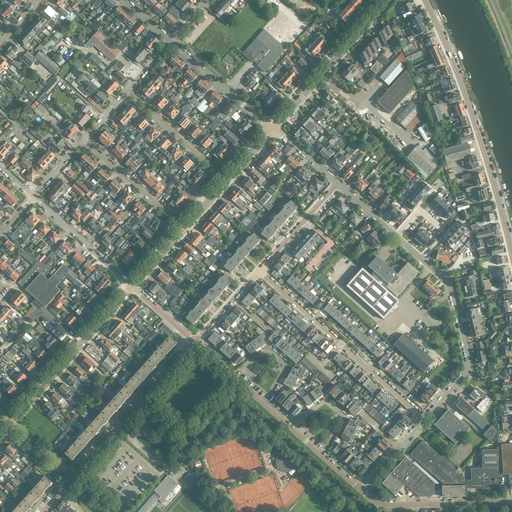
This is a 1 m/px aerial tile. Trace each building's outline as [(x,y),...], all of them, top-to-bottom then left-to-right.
[(70,0),(73,3),(74,2),(71,6),(74,9),(79,4),(82,0),(70,0)] [(101,0),(97,0),(93,5),(97,9),(95,10),(98,12),(102,7),(100,5),(100,4),(99,3),(101,0)] [(112,0),(107,0),(105,3),(102,6),(106,9),(113,1),(112,0)] [(151,0),(148,4),(149,5),(148,5),(152,8),(157,2),(155,0),(151,0)] [(191,6),(184,0),(178,0),(178,1),(187,9),(191,6)] [(235,0),(227,0),(226,1),(233,8),(234,8),(236,6),(233,3),(235,0)] [(361,4),(357,0),(353,0),(351,3),(357,8),(361,4)] [(117,4),(113,1),(106,9),(108,11),(110,8),(112,9),(117,4)] [(187,9),(178,1),(175,4),(184,13),(187,9)] [(224,2),(219,7),(225,12),(229,7),(232,10),(233,8),(226,1),(225,3),(224,2)] [(6,6),(4,9),(10,14),(11,14),(13,12),(13,11),(14,10),(6,3),(5,5),(6,6)] [(157,12),(158,13),(165,5),(163,3),(161,6),(158,3),(153,9),(156,12),(157,12)] [(357,8),(351,3),(347,7),(353,13),(357,8)] [(404,18),(414,13),(409,3),(399,8),(404,18)] [(165,5),(158,13),(159,13),(158,14),(161,17),(167,11),(165,9),(167,6),(165,5)] [(283,5),(280,9),(300,28),(304,23),(283,5)] [(55,25),(58,22),(53,17),(57,13),(49,6),(44,12),(52,18),(50,20),(55,25)] [(164,19),(169,24),(170,22),(169,22),(179,11),(175,7),(174,7),(173,6),(171,8),(170,8),(168,10),(171,12),(164,19)] [(62,7),(58,12),(62,15),(66,10),(62,7)] [(119,7),(114,13),(111,16),(113,18),(116,15),(118,17),(124,11),(119,7)] [(225,12),(219,7),(215,12),(216,13),(214,15),(221,21),(223,19),(221,17),(225,12)] [(353,13),(347,7),(343,11),(338,7),(338,8),(349,17),(353,13)] [(349,17),(338,8),(334,12),(339,16),(345,22),(349,17)] [(0,13),(6,19),(7,17),(8,18),(10,16),(9,15),(10,14),(4,9),(1,11),(0,10),(0,13)] [(128,15),(124,11),(118,17),(120,19),(118,22),(118,21),(114,26),(116,28),(114,30),(128,15)] [(170,22),(169,24),(172,27),(183,14),(179,11),(169,22),(170,22)] [(132,18),(128,15),(114,30),(115,32),(117,29),(122,25),(124,22),(127,25),(132,18)] [(40,16),(37,20),(44,27),(48,23),(48,22),(43,17),(42,18),(40,16)] [(414,28),(415,30),(411,32),(414,37),(418,35),(418,36),(427,31),(423,23),(421,24),(417,17),(411,20),(415,27),(413,28),(414,28)] [(136,22),(132,18),(127,25),(128,26),(126,29),(128,31),(136,22)] [(91,26),(96,31),(102,24),(97,19),(91,26)] [(44,27),(37,20),(33,24),(41,31),(44,27)] [(41,31),(33,24),(30,28),(37,34),(41,31)] [(139,34),(144,28),(140,24),(133,32),(135,34),(137,32),(139,34)] [(388,26),(384,28),(383,28),(384,31),(388,40),(389,40),(390,39),(391,37),(390,36),(392,35),(388,26)] [(37,34),(30,28),(27,31),(34,38),(37,34)] [(101,28),(99,31),(98,31),(88,43),(83,48),(90,54),(95,49),(97,51),(95,54),(100,58),(102,56),(110,63),(121,52),(103,34),(105,32),(101,28)] [(264,73),(281,54),(284,51),(284,50),(285,49),(264,29),(246,49),(253,55),(250,58),(258,65),(257,66),(264,73)] [(59,30),(43,49),(47,53),(64,34),(59,30)] [(34,38),(27,31),(23,35),(30,42),(34,38)] [(388,40),(384,31),(379,33),(383,42),(384,45),(387,42),(386,41),(388,40)] [(318,39),(317,40),(324,46),(324,45),(327,41),(325,39),(325,38),(318,33),(316,35),(318,37),(317,39),(318,39)] [(136,35),(133,38),(142,46),(144,44),(138,38),(140,36),(138,34),(137,36),(136,35)] [(30,42),(23,35),(20,39),(22,41),(21,42),(26,47),(30,42)] [(150,37),(148,39),(155,46),(159,41),(152,35),(150,37)] [(428,47),(436,43),(433,37),(427,40),(426,37),(421,40),(423,45),(427,43),(428,47)] [(372,40),(373,43),(377,50),(382,48),(377,38),(372,40)] [(117,47),(122,51),(129,44),(124,39),(117,47)] [(155,46),(148,39),(148,40),(146,41),(147,42),(145,44),(146,45),(151,50),(155,46)] [(324,46),(317,40),(314,44),(321,50),(324,46)] [(369,47),(372,55),(378,53),(377,50),(373,43),(368,45),(369,47)] [(14,44),(9,49),(14,54),(19,49),(14,44)] [(321,50),(314,44),(312,46),(310,44),(308,46),(317,54),(321,50)] [(317,54),(308,46),(308,47),(305,51),(310,55),(313,57),(316,54),(317,54)] [(428,50),(428,52),(429,54),(431,54),(439,51),(437,46),(428,50)] [(141,47),(137,52),(143,58),(148,54),(141,47)] [(365,52),(368,60),(374,57),(372,55),(369,47),(364,50),(365,52)] [(14,54),(9,49),(5,54),(10,59),(14,54)] [(37,55),(35,57),(34,57),(37,60),(38,59),(55,75),(61,68),(54,62),(54,63),(41,51),(40,52),(37,55)] [(439,51),(431,54),(432,57),(431,57),(431,59),(441,55),(439,51)] [(29,52),(27,53),(23,58),(22,58),(23,56),(21,54),(18,58),(21,60),(30,68),(36,61),(37,60),(34,57),(29,52)] [(139,63),(143,58),(137,52),(132,57),(139,63)] [(368,60),(365,52),(360,54),(364,64),(369,62),(368,60)] [(402,52),(379,78),(388,86),(407,65),(402,52)] [(287,55),(283,59),(279,62),(281,64),(284,60),(290,65),(294,61),(287,55)] [(441,55),(431,59),(433,63),(442,59),(441,55)] [(172,65),(171,66),(171,65),(169,68),(166,70),(169,73),(180,61),(174,56),(169,62),(172,65)] [(61,57),(57,62),(61,66),(65,61),(61,57)] [(304,69),(308,63),(302,58),(297,63),(304,69)] [(0,64),(5,69),(7,67),(8,68),(10,66),(2,59),(0,60),(0,64)] [(444,64),(442,59),(433,63),(433,64),(427,66),(428,69),(433,67),(435,66),(435,68),(444,64)] [(80,69),(84,64),(79,60),(75,64),(80,69)] [(19,65),(14,61),(11,64),(18,70),(21,67),(19,65)] [(119,61),(114,66),(118,69),(120,72),(125,66),(119,61)] [(185,65),(180,61),(169,73),(171,75),(173,72),(175,69),(176,69),(179,71),(185,65)] [(370,69),(376,74),(383,66),(377,61),(370,69)] [(18,70),(11,64),(11,65),(12,65),(9,69),(16,75),(19,71),(18,71),(18,70)] [(351,65),(346,70),(353,76),(357,71),(351,65)] [(291,66),(289,67),(288,66),(286,68),(287,70),(295,77),(296,77),(295,77),(299,73),(296,70),(291,66)] [(442,70),(440,71),(441,75),(440,75),(442,80),(447,78),(447,76),(451,75),(448,67),(442,70)] [(254,70),(247,77),(250,80),(246,84),(251,88),(256,82),(254,80),(255,79),(253,78),(255,77),(254,76),(257,72),(256,72),(258,70),(256,68),(254,70)] [(389,85),(390,86),(407,69),(406,68),(389,85)] [(116,69),(110,76),(112,77),(113,76),(121,83),(126,78),(116,69)] [(186,77),(182,83),(181,82),(178,85),(180,87),(178,90),(194,73),(190,69),(184,75),(186,77)] [(109,76),(103,70),(100,74),(106,79),(109,76)] [(295,77),(287,70),(286,71),(288,73),(285,76),(292,82),(295,77)] [(353,76),(346,70),(341,75),(348,81),(353,76)] [(407,70),(390,88),(388,86),(384,90),(386,92),(377,102),(390,114),(414,87),(408,71),(407,70)] [(419,70),(411,73),(414,79),(421,76),(419,70)] [(272,72),(268,76),(266,78),(271,82),(273,80),(271,78),(274,74),(272,72)] [(198,77),(194,73),(178,90),(179,92),(188,83),(191,86),(194,83),(192,82),(198,77)] [(157,75),(153,79),(160,85),(164,81),(157,75)] [(78,82),(82,86),(80,89),(89,97),(91,95),(92,96),(98,90),(97,90),(99,88),(91,81),(85,76),(83,77),(78,82)] [(292,82),(285,76),(282,80),(288,86),(292,82)] [(91,81),(99,88),(101,86),(91,77),(89,80),(91,81)] [(47,93),(59,81),(56,78),(44,90),(47,93)] [(112,80),(110,83),(107,80),(105,79),(104,81),(103,81),(114,90),(118,86),(112,80)] [(160,85),(153,79),(152,80),(151,80),(149,82),(156,89),(158,87),(160,85)] [(453,79),(443,82),(444,85),(441,86),(442,88),(455,84),(453,79)] [(9,85),(3,80),(0,82),(6,88),(9,85)] [(196,87),(198,89),(196,91),(195,93),(197,95),(206,84),(202,80),(196,87)] [(288,86),(282,80),(279,82),(278,80),(276,82),(281,87),(284,89),(288,86)] [(114,90),(103,81),(101,83),(106,87),(104,89),(110,95),(114,90)] [(156,89),(149,82),(147,84),(146,85),(147,86),(146,88),(152,93),(154,92),(154,91),(156,89)] [(211,89),(206,84),(197,95),(194,98),(196,100),(199,97),(199,96),(200,95),(202,92),(205,95),(211,89)] [(455,84),(442,88),(442,89),(443,88),(445,93),(457,89),(455,84)] [(146,88),(145,88),(144,87),(144,88),(142,89),(142,90),(143,91),(142,92),(148,97),(152,93),(146,88)] [(187,98),(194,92),(191,89),(188,92),(185,96),(187,98)] [(274,91),(271,94),(266,90),(264,92),(274,101),(279,96),(274,91)] [(210,97),(210,98),(208,100),(210,102),(208,103),(204,100),(197,108),(203,113),(209,106),(219,95),(215,91),(210,97)] [(324,97),(330,102),(333,105),(336,102),(332,100),(335,97),(328,91),(325,94),(325,95),(324,97)] [(99,92),(94,98),(102,105),(107,99),(99,92)] [(167,113),(169,116),(175,109),(174,108),(178,103),(176,102),(178,99),(182,94),(180,92),(176,97),(174,95),(170,99),(174,103),(169,109),(169,110),(166,112),(167,113)] [(274,101),(264,92),(262,94),(265,96),(265,97),(267,99),(265,101),(270,106),(274,101)] [(38,99),(42,103),(47,96),(43,93),(38,99)] [(158,106),(164,99),(166,97),(164,96),(165,96),(163,93),(157,99),(158,99),(155,102),(156,103),(158,106)] [(427,103),(432,101),(429,93),(424,95),(427,103)] [(446,96),(447,98),(449,104),(459,101),(457,94),(453,95),(452,93),(446,96)] [(223,99),(219,95),(209,106),(211,108),(214,104),(213,104),(215,102),(218,104),(223,99)] [(164,99),(158,106),(160,108),(161,107),(162,108),(164,105),(165,106),(170,100),(167,98),(166,100),(164,99)] [(426,114),(421,110),(416,106),(412,102),(396,119),(405,128),(409,132),(426,114)] [(40,103),(34,110),(41,116),(47,110),(40,103)] [(82,111),(74,120),(82,127),(90,118),(86,114),(89,110),(83,104),(79,109),(82,111)] [(228,104),(223,110),(221,112),(218,109),(209,119),(213,122),(217,118),(216,117),(217,116),(219,117),(224,121),(225,120),(227,122),(228,122),(232,117),(236,112),(233,110),(234,109),(228,104)] [(183,111),(183,112),(187,116),(191,111),(191,110),(187,107),(185,105),(181,109),(183,111)] [(434,124),(443,120),(438,105),(428,108),(434,124)] [(129,106),(125,110),(132,116),(134,114),(136,112),(129,106)] [(323,108),(320,110),(315,106),(314,106),(313,107),(313,108),(312,110),(324,120),(325,121),(326,121),(329,117),(324,114),(327,111),(323,108)] [(175,109),(169,116),(172,118),(172,117),(173,118),(175,115),(176,116),(181,110),(179,108),(177,110),(175,109)] [(337,111),(339,113),(343,117),(346,113),(340,108),(337,111)] [(55,110),(52,114),(59,120),(62,117),(60,116),(61,115),(55,110)] [(132,116),(125,110),(121,115),(128,120),(130,118),(132,116)] [(324,120),(312,110),(311,111),(310,111),(309,112),(309,113),(315,118),(316,117),(320,121),(322,123),(324,120)] [(181,126),(187,119),(185,118),(187,116),(183,112),(181,114),(183,116),(180,119),(178,122),(178,123),(181,126)] [(236,112),(232,117),(236,122),(241,117),(236,112)] [(128,121),(128,120),(121,115),(117,119),(120,121),(117,125),(114,123),(112,126),(116,129),(118,127),(122,130),(119,134),(121,137),(125,133),(124,132),(127,129),(128,128),(124,125),(126,122),(127,123),(128,121)] [(189,134),(192,136),(198,129),(197,128),(199,126),(196,124),(198,122),(196,120),(198,117),(196,115),(192,119),(195,121),(192,124),(194,127),(189,133),(190,133),(189,134)] [(307,115),(304,119),(314,128),(317,131),(319,129),(311,122),(313,120),(307,115)] [(139,121),(136,124),(135,124),(133,126),(133,127),(131,125),(128,128),(127,129),(129,131),(132,129),(134,131),(138,126),(139,127),(145,121),(142,118),(139,121)] [(187,119),(181,126),(183,127),(184,128),(187,125),(187,126),(192,120),(190,118),(188,120),(187,119)] [(222,123),(217,119),(210,126),(215,130),(222,123)] [(314,128),(304,119),(300,123),(306,128),(307,127),(312,131),(314,128)] [(468,120),(460,123),(461,124),(459,125),(459,126),(457,128),(451,130),(453,133),(458,131),(461,130),(460,128),(469,125),(468,120)] [(145,121),(139,127),(140,128),(138,131),(141,133),(143,130),(146,127),(148,124),(145,121)] [(246,121),(242,126),(248,131),(252,127),(246,121)] [(60,129),(52,122),(49,125),(57,132),(60,129)] [(79,131),(70,123),(67,127),(66,126),(65,126),(69,130),(75,135),(76,135),(77,135),(79,133),(79,132),(78,132),(79,131)] [(427,123),(417,129),(424,142),(434,137),(427,123)] [(237,131),(243,136),(248,131),(242,126),(239,124),(235,129),(237,131)] [(307,132),(304,130),(298,125),(298,126),(297,125),(296,126),(296,127),(295,129),(306,138),(308,136),(305,134),(307,132)] [(195,138),(201,132),(203,134),(207,130),(204,128),(204,129),(201,126),(198,129),(192,136),(194,138),(194,137),(195,138)] [(325,137),(328,140),(336,131),(332,127),(331,128),(332,129),(330,132),(329,131),(327,129),(326,131),(329,133),(325,137)] [(150,131),(147,134),(144,136),(145,136),(144,137),(140,133),(133,141),(138,145),(141,141),(143,138),(145,140),(146,139),(147,140),(148,138),(149,136),(151,137),(156,131),(153,128),(150,131)] [(470,128),(463,131),(465,136),(470,135),(470,133),(472,133),(470,128)] [(69,130),(67,132),(64,129),(62,131),(71,139),(75,135),(69,130)] [(306,138),(295,129),(292,132),(297,137),(299,136),(301,138),(300,140),(308,147),(311,143),(306,138)] [(200,143),(203,146),(209,139),(208,138),(210,135),(208,134),(209,132),(207,130),(203,134),(206,136),(200,142),(201,143),(200,143)] [(156,131),(151,137),(152,138),(148,142),(150,144),(147,147),(145,150),(147,152),(150,149),(152,151),(155,147),(151,143),(152,143),(154,140),(157,137),(160,134),(156,131)] [(27,132),(25,134),(34,142),(36,140),(27,132)] [(99,139),(103,143),(109,136),(107,134),(108,134),(106,132),(99,139)] [(228,133),(226,135),(222,132),(220,134),(227,141),(228,140),(234,145),(239,140),(232,134),(231,135),(228,133)] [(37,133),(35,136),(41,141),(43,138),(37,133)] [(227,141),(220,134),(221,136),(219,138),(223,142),(222,143),(223,145),(221,147),(228,153),(228,152),(231,149),(228,146),(229,146),(225,143),(227,141)] [(319,153),(323,157),(336,143),(336,142),(339,138),(335,135),(328,142),(330,144),(326,149),(324,148),(319,153)] [(109,136),(103,143),(108,147),(115,140),(112,138),(109,136)] [(447,164),(447,163),(451,162),(471,156),(467,143),(472,141),(470,136),(460,139),(462,144),(442,150),(447,164)] [(50,146),(58,154),(63,148),(60,145),(61,144),(62,145),(65,141),(60,137),(56,142),(55,140),(50,146)] [(161,141),(158,144),(156,146),(158,148),(160,146),(162,147),(167,141),(164,138),(161,141)] [(209,139),(203,146),(205,148),(205,147),(206,148),(212,142),(214,144),(218,140),(216,138),(214,140),(212,138),(210,140),(209,139)] [(334,153),(332,151),(335,148),(339,145),(342,141),(339,138),(336,143),(323,157),(327,161),(332,155),(333,155),(334,153)] [(0,146),(0,153),(8,144),(5,141),(1,145),(0,146)] [(167,141),(162,147),(163,148),(161,151),(163,153),(165,150),(168,147),(171,144),(167,141)] [(117,155),(126,145),(127,144),(125,142),(122,145),(120,148),(118,145),(112,151),(117,155)] [(358,148),(352,142),(345,150),(352,156),(358,148)] [(136,147),(138,145),(136,143),(135,143),(130,148),(133,151),(136,147)] [(8,144),(0,153),(3,157),(10,149),(14,152),(18,148),(13,144),(11,146),(8,144)] [(433,144),(429,148),(435,154),(439,150),(433,144)] [(126,145),(117,155),(121,160),(127,153),(124,151),(126,149),(128,147),(126,145)] [(274,146),(266,155),(271,160),(275,156),(277,158),(278,158),(278,159),(277,161),(279,163),(281,161),(285,156),(282,153),(274,146)] [(429,175),(438,164),(435,162),(438,159),(426,148),(423,151),(417,146),(408,156),(429,175)] [(225,157),(218,151),(216,153),(213,151),(214,149),(212,147),(209,151),(212,154),(217,158),(218,158),(221,161),(224,157),(225,157)] [(228,153),(221,147),(218,151),(225,157),(228,153)] [(20,157),(17,155),(21,151),(18,148),(14,152),(16,154),(9,161),(13,164),(20,157)] [(172,151),(169,154),(167,156),(169,158),(171,156),(173,157),(179,151),(175,148),(172,151)] [(130,155),(132,157),(135,154),(137,151),(135,149),(133,151),(131,149),(127,153),(130,155)] [(48,150),(45,155),(51,161),(55,157),(48,150)] [(353,167),(363,155),(365,153),(361,150),(346,167),(348,169),(342,175),(347,179),(353,173),(351,171),(353,170),(354,170),(355,169),(353,167)] [(145,151),(142,154),(148,160),(151,157),(145,151)] [(179,151),(173,157),(174,158),(172,161),(171,162),(173,164),(170,167),(168,169),(166,167),(165,169),(164,168),(163,170),(164,171),(166,169),(169,172),(172,169),(174,171),(178,167),(173,163),(174,163),(177,160),(180,157),(179,157),(182,154),(179,151)] [(31,166),(34,162),(29,158),(25,154),(22,158),(23,159),(19,164),(27,171),(36,179),(39,175),(30,167),(31,166)] [(51,161),(45,155),(41,159),(48,165),(51,161)] [(79,162),(81,164),(80,164),(82,166),(83,165),(84,165),(89,158),(85,155),(79,162)] [(258,165),(257,167),(265,175),(264,176),(268,178),(270,175),(267,172),(266,171),(270,167),(269,166),(271,164),(269,162),(271,160),(266,155),(258,165)] [(331,164),(335,168),(345,157),(342,155),(338,160),(336,158),(331,164)] [(290,156),(286,161),(283,164),(286,166),(283,170),(285,171),(295,160),(290,156)] [(466,159),(468,165),(477,162),(476,156),(466,159)] [(48,165),(41,159),(39,161),(36,159),(35,160),(32,157),(31,158),(30,157),(29,158),(34,162),(40,168),(41,166),(44,169),(48,165)] [(125,164),(130,168),(135,163),(136,161),(132,157),(125,164)] [(345,157),(335,168),(339,172),(344,166),(342,164),(347,159),(345,157)] [(85,171),(94,162),(89,158),(84,165),(81,168),(85,171)] [(183,160),(180,164),(178,166),(180,168),(183,166),(184,167),(190,161),(186,158),(184,161),(183,160)] [(295,160),(285,171),(283,173),(285,175),(290,170),(293,172),(299,165),(295,160)] [(190,161),(184,167),(185,168),(183,171),(185,173),(191,167),(190,167),(193,164),(190,161)] [(94,162),(88,169),(85,171),(90,175),(98,166),(94,162)] [(396,170),(402,175),(409,167),(403,162),(396,170)] [(477,162),(468,165),(470,171),(479,168),(477,162)] [(135,163),(130,168),(134,172),(140,166),(138,164),(137,165),(135,163)] [(203,172),(199,169),(196,166),(192,170),(194,172),(196,171),(197,172),(196,174),(204,181),(204,180),(203,180),(207,176),(204,173),(203,171),(203,172)] [(298,181),(307,171),(302,167),(294,177),(298,181)] [(409,168),(404,174),(411,180),(416,174),(409,168)] [(140,176),(144,181),(150,174),(147,172),(148,171),(146,169),(140,176)] [(66,175),(70,179),(75,174),(70,170),(66,175)] [(100,180),(106,173),(102,170),(93,179),(93,180),(98,183),(100,180)] [(250,174),(258,181),(257,183),(259,185),(264,179),(254,170),(250,174)] [(353,177),(356,179),(352,183),(357,188),(363,180),(361,178),(362,177),(360,175),(362,172),(360,170),(353,177)] [(36,179),(27,171),(23,174),(32,182),(36,179)] [(311,175),(307,171),(298,181),(303,185),(311,175)] [(200,184),(192,177),(192,178),(191,176),(192,174),(189,172),(187,175),(185,173),(181,177),(183,179),(186,176),(187,177),(189,180),(188,181),(193,186),(193,185),(196,188),(199,184),(200,185),(200,184)] [(106,173),(100,180),(103,182),(102,183),(104,185),(111,177),(106,173)] [(150,174),(144,181),(149,185),(156,177),(154,175),(153,177),(150,174)] [(204,181),(196,174),(192,177),(200,184),(204,181)] [(156,177),(149,185),(154,189),(159,183),(157,180),(158,179),(156,177)] [(247,177),(244,180),(254,189),(256,186),(254,185),(252,184),(253,182),(247,177)] [(176,179),(173,183),(178,187),(181,184),(176,179)] [(309,190),(311,191),(319,183),(315,179),(309,186),(311,188),(309,190)] [(80,196),(83,192),(86,195),(90,191),(77,180),(74,184),(71,188),(80,196)] [(254,189),(244,180),(241,184),(247,189),(249,187),(250,189),(250,190),(252,192),(254,189)] [(363,180),(357,188),(362,192),(367,186),(365,184),(366,183),(363,180)] [(59,183),(58,184),(65,190),(66,190),(67,191),(71,187),(65,183),(62,181),(60,183),(59,183)] [(88,181),(85,184),(91,190),(94,186),(88,181)] [(111,189),(112,191),(118,184),(115,181),(107,190),(109,192),(111,189)] [(422,182),(418,186),(427,193),(430,189),(422,182)] [(159,183),(154,189),(159,193),(165,186),(163,184),(162,185),(159,183)] [(323,186),(319,183),(311,191),(313,193),(316,190),(318,192),(323,186)] [(373,184),(366,192),(368,194),(366,196),(370,199),(379,189),(373,183),(373,184)] [(65,190),(58,184),(55,188),(62,194),(65,190)] [(118,184),(112,191),(114,192),(112,195),(114,196),(122,188),(118,184)] [(274,184),(267,191),(267,192),(272,196),(279,189),(274,184)] [(383,184),(370,199),(373,202),(379,196),(377,195),(383,187),(382,186),(383,184)] [(427,193),(418,186),(415,190),(423,197),(427,193)] [(103,189),(101,187),(95,193),(90,199),(93,201),(103,189)] [(9,192),(4,188),(0,192),(0,197),(2,199),(3,198),(9,192)] [(62,194),(55,188),(51,192),(58,198),(62,194)] [(238,188),(235,191),(240,196),(242,195),(244,197),(246,195),(238,188)] [(103,189),(93,201),(95,203),(105,191),(103,189)] [(178,192),(179,193),(177,195),(185,202),(185,201),(184,201),(188,197),(185,195),(185,194),(180,190),(178,192)] [(423,197),(415,190),(411,194),(420,202),(423,197)] [(240,196),(235,191),(232,194),(232,195),(244,205),(245,206),(246,204),(243,201),(239,198),(240,196)] [(14,196),(9,192),(3,198),(6,201),(5,202),(7,203),(14,196)] [(58,198),(51,192),(50,194),(51,194),(48,197),(51,199),(50,199),(56,204),(58,202),(56,201),(58,198)] [(123,204),(124,202),(130,195),(127,192),(124,194),(123,193),(117,199),(123,204)] [(268,201),(272,196),(267,192),(262,197),(268,201)] [(382,210),(384,208),(387,204),(385,201),(390,195),(388,193),(377,206),(382,210)] [(420,202),(411,194),(408,198),(416,206),(420,202)] [(130,195),(124,202),(123,204),(126,207),(134,198),(130,195)] [(185,202),(177,195),(174,199),(181,206),(185,202)] [(244,205),(232,195),(229,198),(234,203),(241,209),(244,205)] [(439,195),(431,204),(435,208),(442,201),(443,199),(439,195)] [(14,196),(7,203),(12,207),(18,200),(14,196)] [(263,206),(268,201),(262,197),(258,201),(263,206)] [(416,206),(408,198),(407,197),(403,202),(405,203),(403,205),(407,209),(409,207),(412,210),(416,206)] [(181,206),(174,199),(173,199),(172,198),(171,200),(169,202),(174,207),(177,209),(181,205),(181,206)] [(336,213),(339,210),(344,204),(340,200),(336,205),(334,203),(329,208),(332,210),(336,213)] [(71,207),(75,210),(74,212),(71,215),(75,218),(80,211),(82,209),(82,207),(80,205),(76,201),(71,207)] [(260,211),(263,206),(258,202),(257,201),(253,205),(256,208),(254,210),(253,209),(252,211),(256,216),(260,211)] [(269,201),(264,206),(269,210),(274,206),(269,201)] [(288,219),(298,208),(291,201),(287,205),(286,204),(283,208),(284,209),(281,212),(288,219)] [(442,201),(435,208),(439,212),(446,204),(445,204),(442,201)] [(134,214),(142,206),(139,202),(131,211),(133,213),(134,214)] [(225,202),(221,206),(227,211),(228,209),(235,215),(239,211),(235,207),(231,204),(229,206),(225,202)] [(446,204),(439,212),(443,215),(450,208),(451,207),(446,203),(445,204),(446,204)] [(468,203),(456,206),(458,212),(470,208),(468,203)] [(349,208),(344,204),(339,210),(344,214),(349,208)] [(392,219),(400,210),(394,204),(390,209),(392,210),(388,215),(392,219)] [(146,209),(142,206),(134,214),(136,216),(138,218),(146,209)] [(227,211),(221,206),(218,210),(231,221),(232,219),(225,212),(227,211)] [(108,207),(105,211),(111,217),(114,213),(108,207)] [(450,208),(443,215),(447,219),(450,216),(452,218),(456,214),(450,208)] [(407,216),(400,210),(392,219),(396,223),(401,218),(403,220),(407,216)] [(467,210),(460,212),(463,220),(470,219),(467,210)] [(80,211),(75,218),(78,221),(81,218),(86,213),(84,211),(82,213),(80,211)] [(127,211),(121,217),(120,218),(123,221),(130,214),(127,211)] [(156,217),(154,219),(152,217),(153,217),(150,214),(151,213),(148,211),(145,215),(160,229),(164,225),(161,222),(156,217)] [(216,212),(213,215),(219,220),(224,225),(225,224),(227,225),(229,223),(226,220),(224,221),(222,220),(223,218),(216,212)] [(252,212),(247,218),(251,221),(256,216),(252,212)] [(278,230),(288,219),(281,212),(277,216),(274,219),(271,223),(278,230)] [(347,218),(352,222),(357,216),(353,212),(347,218)] [(32,213),(17,230),(21,234),(36,216),(32,213)] [(114,213),(111,217),(116,222),(120,218),(114,213)] [(483,216),(484,219),(485,223),(494,221),(493,214),(483,216)] [(160,229),(145,215),(148,218),(146,220),(149,223),(151,221),(154,223),(152,225),(151,224),(149,226),(154,230),(157,232),(160,229)] [(219,220),(213,215),(209,219),(221,229),(224,225),(219,220)] [(18,237),(14,241),(15,241),(20,234),(23,237),(21,239),(25,242),(33,233),(31,231),(40,220),(36,216),(21,234),(18,237)] [(357,216),(352,222),(350,224),(355,227),(352,231),(351,231),(352,232),(350,234),(351,235),(358,228),(356,226),(362,220),(357,216)] [(110,217),(104,223),(108,226),(113,220),(110,217)] [(129,226),(132,229),(139,221),(136,218),(129,226)] [(86,228),(90,231),(95,225),(94,223),(95,222),(93,220),(88,225),(89,225),(86,228)] [(113,220),(108,226),(111,229),(116,222),(113,220)] [(208,221),(204,225),(210,230),(211,228),(213,230),(215,228),(208,221)] [(245,228),(250,232),(256,225),(251,221),(245,228)] [(458,221),(441,239),(453,250),(470,232),(458,221)] [(33,238),(35,240),(33,242),(47,227),(44,223),(38,229),(40,231),(33,238)] [(97,223),(95,225),(90,231),(93,234),(95,233),(98,236),(104,230),(97,223)] [(268,241),(278,230),(271,223),(267,227),(264,230),(265,231),(261,234),(268,241)] [(365,223),(359,230),(357,229),(358,228),(351,235),(354,238),(357,235),(356,234),(357,233),(363,239),(369,232),(372,229),(370,227),(365,223)] [(494,224),(486,226),(486,228),(488,228),(489,232),(476,235),(477,239),(500,233),(499,229),(500,229),(498,225),(495,226),(494,224)] [(210,230),(204,225),(201,229),(210,237),(208,239),(214,244),(216,242),(214,240),(215,238),(208,232),(210,230)] [(126,229),(129,232),(136,237),(138,234),(132,229),(129,226),(126,229)] [(325,234),(316,226),(312,231),(321,239),(325,234)] [(50,230),(47,227),(33,242),(38,247),(43,241),(42,240),(43,238),(50,230)] [(228,229),(225,233),(233,240),(237,236),(228,229)] [(420,231),(413,238),(418,243),(425,235),(424,234),(427,232),(425,229),(422,232),(420,231)] [(150,241),(153,237),(148,232),(148,233),(146,231),(144,233),(146,235),(144,236),(150,241)] [(317,244),(321,239),(312,231),(308,236),(317,244)] [(374,231),(372,234),(369,232),(363,239),(359,243),(362,245),(366,241),(368,243),(369,242),(371,243),(379,235),(374,231)] [(50,239),(46,243),(43,241),(38,247),(43,251),(47,246),(57,235),(54,232),(48,238),(50,239)] [(101,241),(105,244),(110,238),(108,236),(110,235),(108,233),(103,238),(104,238),(101,241)] [(197,233),(193,237),(206,249),(203,246),(206,242),(212,247),(214,244),(208,239),(206,241),(202,238),(197,233)] [(425,235),(418,243),(423,247),(430,239),(428,238),(431,235),(428,233),(426,236),(425,235)] [(251,251),(261,240),(254,234),(250,238),(249,237),(246,240),(247,241),(244,245),(251,251)] [(57,235),(47,246),(49,248),(54,243),(55,244),(61,238),(57,235)] [(110,238),(105,244),(108,248),(111,245),(112,244),(119,249),(126,241),(119,235),(115,240),(114,238),(112,240),(110,238)] [(379,235),(371,243),(375,248),(376,247),(378,250),(382,245),(380,243),(383,240),(379,235)] [(317,244),(308,236),(303,241),(313,249),(317,244)] [(140,239),(139,240),(136,237),(134,239),(137,242),(135,245),(141,250),(144,247),(143,246),(144,244),(143,242),(140,239)] [(206,249),(193,237),(189,241),(195,246),(197,245),(201,248),(204,251),(206,249)] [(499,237),(486,241),(487,245),(490,244),(491,246),(501,243),(499,237)] [(482,239),(475,242),(474,242),(477,249),(477,250),(478,251),(479,256),(487,253),(485,248),(484,249),(484,247),(482,239)] [(10,251),(15,246),(9,240),(4,246),(10,251)] [(434,240),(428,246),(431,249),(436,242),(434,240)] [(60,248),(55,253),(53,251),(43,263),(47,266),(55,257),(67,244),(63,241),(58,247),(60,248)] [(309,253),(313,249),(303,241),(299,245),(309,253)] [(67,244),(55,257),(57,258),(63,252),(65,253),(70,247),(67,244)] [(188,244),(184,248),(194,257),(195,255),(192,252),(194,249),(188,244)] [(241,262),(251,251),(244,245),(240,249),(239,248),(237,251),(237,252),(234,256),(241,262)] [(309,253),(299,245),(295,250),(304,258),(309,253)] [(70,247),(65,253),(61,258),(63,260),(67,255),(68,256),(74,250),(70,247)] [(502,247),(491,249),(492,256),(503,253),(502,247)] [(7,256),(8,255),(9,254),(2,248),(0,249),(0,250),(5,254),(7,256)] [(122,248),(120,251),(131,261),(136,256),(130,251),(128,254),(122,248)] [(20,254),(25,259),(29,254),(28,253),(24,250),(20,254)] [(182,250),(178,254),(193,268),(193,267),(194,266),(185,258),(188,256),(182,250)] [(207,253),(206,254),(202,250),(199,252),(204,256),(205,258),(209,254),(207,253)] [(295,250),(291,255),(300,263),(304,258),(295,250)] [(437,259),(443,261),(445,252),(439,250),(437,259)] [(131,261),(120,251),(118,253),(124,258),(122,261),(127,266),(131,261)] [(451,253),(445,252),(443,261),(449,262),(451,253)] [(73,259),(74,260),(71,263),(74,265),(81,256),(78,253),(73,259)] [(38,257),(35,259),(38,261),(40,264),(40,263),(46,257),(43,254),(39,258),(38,257)] [(193,268),(178,254),(174,258),(180,264),(183,261),(187,265),(186,268),(185,267),(183,270),(180,268),(178,271),(185,277),(188,274),(193,268)] [(285,254),(281,258),(287,264),(291,259),(285,254)] [(81,256),(74,265),(77,268),(85,260),(81,256)] [(231,273),(241,262),(234,256),(230,260),(230,259),(227,262),(227,263),(224,267),(231,273)] [(391,269),(377,256),(368,266),(374,272),(388,284),(386,287),(388,289),(410,264),(408,262),(403,268),(402,267),(400,266),(399,266),(396,266),(395,266),(394,266),(393,267),(391,268),(391,269)] [(498,265),(505,263),(504,257),(496,259),(498,265)] [(287,264),(281,258),(277,263),(283,268),(287,264)] [(217,259),(211,266),(216,270),(222,263),(217,259)] [(38,261),(33,266),(34,266),(19,283),(46,307),(49,303),(60,291),(56,287),(61,282),(53,276),(54,275),(53,274),(56,271),(52,267),(49,271),(40,263),(40,264),(38,261)] [(88,262),(83,267),(80,270),(82,272),(79,276),(81,277),(81,276),(85,273),(91,265),(88,262)] [(5,263),(1,269),(5,273),(10,267),(5,263)] [(170,263),(166,268),(173,274),(177,269),(170,263)] [(283,268),(277,263),(273,267),(279,273),(281,270),(287,276),(289,274),(288,272),(285,270),(283,268)] [(59,279),(69,269),(63,264),(54,275),(59,279)] [(410,264),(388,289),(397,297),(419,272),(410,264)] [(91,265),(85,273),(88,276),(90,274),(95,268),(91,265)] [(10,267),(5,273),(10,277),(15,272),(15,271),(10,267)] [(388,289),(386,287),(388,284),(374,272),(371,275),(362,268),(346,286),(365,303),(384,320),(400,302),(398,300),(387,290),(388,289)] [(69,269),(65,275),(67,277),(72,281),(77,276),(69,269)] [(499,271),(500,277),(508,275),(507,269),(499,271)] [(15,272),(10,277),(15,281),(20,276),(17,274),(18,272),(16,270),(15,271),(15,272)] [(97,270),(93,274),(107,287),(111,283),(97,270)] [(477,275),(476,270),(470,271),(471,276),(463,278),(465,286),(467,286),(468,292),(465,293),(467,297),(477,295),(475,285),(476,285),(473,276),(477,275)] [(165,288),(173,295),(176,298),(182,291),(179,288),(172,282),(173,280),(163,271),(157,278),(167,286),(165,288)] [(301,275),(291,286),(296,290),(301,284),(297,280),(299,278),(300,279),(303,277),(305,274),(304,273),(301,275)] [(107,287),(93,274),(85,283),(92,289),(93,287),(89,283),(92,279),(95,282),(96,281),(97,282),(99,281),(100,282),(98,285),(104,290),(107,287)] [(223,292),(232,281),(225,274),(222,278),(221,278),(218,281),(219,282),(215,285),(223,292)] [(287,282),(291,286),(301,275),(299,274),(295,278),(292,275),(287,282)] [(423,287),(427,290),(432,284),(429,280),(423,287)] [(155,282),(152,285),(164,297),(166,295),(159,289),(161,287),(155,282)] [(510,282),(501,283),(503,290),(511,288),(510,282)] [(73,293),(67,287),(66,287),(62,283),(59,286),(63,290),(64,290),(62,292),(68,298),(73,293)] [(100,294),(104,290),(98,285),(98,286),(96,284),(94,286),(96,287),(94,289),(100,294)] [(258,284),(254,289),(260,294),(264,289),(258,284)] [(301,284),(296,290),(300,294),(306,288),(301,284)] [(432,284),(427,290),(430,293),(436,287),(432,284)] [(164,297),(152,285),(149,289),(155,294),(159,298),(158,299),(163,303),(167,299),(164,297)] [(213,303),(223,292),(215,285),(212,289),(211,289),(208,292),(209,293),(205,296),(213,303)] [(73,289),(76,292),(74,294),(76,296),(80,300),(83,296),(77,291),(79,289),(77,287),(76,288),(75,287),(73,289)] [(436,287),(430,293),(434,297),(440,291),(436,287)] [(306,288),(300,294),(305,298),(310,291),(306,288)] [(88,289),(85,293),(94,301),(98,297),(88,289)] [(254,289),(250,293),(256,298),(258,300),(262,296),(260,294),(254,289)] [(310,291),(305,298),(309,302),(315,295),(310,291)] [(26,298),(19,292),(15,296),(22,302),(24,299),(25,300),(26,298)] [(94,301),(85,293),(83,295),(85,297),(86,296),(87,297),(84,300),(91,305),(94,301)] [(256,298),(250,293),(246,298),(252,303),(256,298)] [(273,306),(279,299),(274,295),(269,301),(272,304),(268,308),(264,305),(263,307),(263,308),(266,311),(267,312),(271,308),(273,306)] [(315,295),(309,302),(314,305),(319,299),(317,297),(315,295),(315,296),(315,295)] [(22,302),(15,296),(11,300),(13,302),(12,305),(18,311),(22,307),(19,305),(22,302)] [(203,314),(213,303),(205,296),(202,300),(201,300),(198,303),(199,304),(196,308),(203,314)] [(175,297),(171,302),(175,306),(179,301),(175,297)] [(511,302),(511,297),(505,299),(505,301),(503,302),(505,310),(501,311),(501,313),(511,311),(510,303),(511,302)] [(252,303),(246,298),(242,302),(248,308),(252,303)] [(283,303),(279,299),(273,306),(278,310),(283,303)] [(319,299),(314,305),(318,310),(324,304),(319,299)] [(81,305),(79,303),(76,300),(76,301),(73,304),(83,313),(86,310),(81,305)] [(83,313),(73,304),(70,301),(68,303),(76,310),(74,312),(80,317),(83,313)] [(47,310),(46,311),(43,309),(42,310),(33,302),(30,304),(36,309),(27,319),(32,323),(35,319),(36,319),(40,315),(48,321),(49,320),(56,326),(56,325),(58,326),(55,329),(56,330),(58,332),(55,335),(59,339),(62,336),(66,332),(59,325),(61,323),(57,320),(58,319),(47,310)] [(134,303),(130,308),(144,320),(146,318),(144,317),(146,315),(144,312),(143,314),(140,312),(142,310),(134,303)] [(288,307),(283,303),(278,310),(282,314),(288,307)] [(324,309),(328,313),(334,307),(329,303),(324,309)] [(468,316),(478,314),(481,313),(479,304),(465,307),(466,308),(466,307),(467,311),(466,311),(468,316)] [(1,310),(0,311),(6,316),(8,317),(10,315),(11,316),(15,312),(11,309),(10,311),(5,307),(1,311),(1,310)] [(59,314),(52,307),(49,310),(56,317),(59,314)] [(245,315),(245,314),(243,313),(237,307),(233,312),(239,317),(241,319),(243,317),(245,315)] [(292,311),(288,307),(282,314),(287,318),(292,311)] [(334,307),(328,313),(333,317),(338,311),(334,307)] [(144,320),(130,308),(126,312),(134,319),(138,315),(144,320)] [(193,325),(203,314),(196,308),(192,311),(191,311),(188,314),(189,315),(186,319),(193,325)] [(297,315),(292,311),(287,318),(291,322),(297,315)] [(338,311),(333,317),(337,321),(343,315),(338,311)] [(66,312),(64,314),(75,323),(78,320),(72,315),(70,316),(66,312)] [(134,319),(126,312),(122,317),(130,324),(134,319)] [(239,317),(233,312),(229,317),(235,322),(239,317)] [(75,323),(64,314),(63,316),(67,320),(66,321),(72,327),(75,323)] [(301,319),(297,315),(291,322),(296,326),(301,319)] [(343,315),(337,321),(342,325),(347,319),(343,315)] [(347,319),(342,325),(346,329),(357,317),(355,315),(353,317),(354,317),(352,319),(350,321),(347,319)] [(235,322),(229,317),(225,321),(231,326),(235,322)] [(357,317),(346,329),(351,333),(356,327),(354,325),(356,323),(358,320),(358,321),(359,319),(358,317),(357,317)] [(306,323),(301,319),(296,326),(300,330),(306,323)] [(119,321),(115,325),(124,334),(126,331),(124,329),(126,327),(119,321)] [(231,326),(225,321),(221,326),(227,331),(231,326)] [(11,326),(17,330),(19,327),(14,322),(11,326)] [(310,327),(306,323),(300,330),(305,334),(310,327)] [(356,327),(351,333),(355,337),(366,325),(364,324),(361,327),(360,327),(358,329),(356,327)] [(124,334),(115,325),(111,329),(118,336),(120,334),(123,336),(124,334)] [(366,325),(355,337),(360,341),(365,335),(361,331),(363,329),(364,331),(368,327),(366,325)] [(138,328),(143,333),(140,336),(145,340),(150,334),(145,330),(141,326),(138,328)] [(145,330),(150,334),(154,330),(149,326),(145,330)] [(208,340),(213,344),(219,337),(216,334),(217,334),(220,331),(220,330),(221,331),(223,329),(220,327),(218,329),(214,333),(208,340)] [(274,332),(271,336),(269,335),(267,337),(269,338),(268,339),(273,343),(279,336),(277,334),(280,330),(277,327),(275,329),(276,330),(275,332),(274,332)] [(315,331),(310,327),(305,334),(308,336),(306,338),(304,341),(305,342),(315,331)] [(118,336),(111,329),(107,334),(114,341),(117,337),(119,339),(121,338),(118,336)] [(261,336),(255,339),(261,347),(266,344),(263,340),(266,337),(257,329),(256,331),(261,336)] [(279,336),(273,343),(278,347),(284,340),(281,338),(285,334),(286,333),(287,332),(285,330),(283,332),(279,336)] [(482,330),(472,332),(473,338),(483,335),(482,330)] [(491,340),(497,333),(495,330),(488,337),(491,340)] [(319,335),(315,331),(305,342),(307,344),(310,341),(308,340),(310,338),(314,342),(319,335)] [(27,333),(24,337),(22,338),(27,343),(29,341),(32,338),(27,333)] [(219,337),(213,344),(218,348),(224,341),(221,338),(222,337),(225,335),(223,333),(219,337)] [(365,335),(360,341),(364,345),(374,335),(372,333),(368,338),(365,335)] [(374,335),(364,345),(369,349),(374,343),(371,341),(373,339),(377,335),(375,333),(374,335)] [(404,334),(394,345),(424,372),(434,361),(404,334)] [(50,351),(54,346),(48,342),(46,340),(43,343),(34,335),(32,337),(35,341),(43,348),(45,346),(50,351)] [(284,340),(278,347),(282,351),(288,344),(286,342),(290,338),(289,338),(291,336),(289,335),(288,336),(284,340)] [(324,339),(319,335),(314,342),(318,346),(324,339)] [(129,345),(135,351),(139,347),(134,342),(132,340),(127,336),(125,338),(123,340),(128,345),(129,345)] [(134,342),(139,347),(145,340),(140,336),(134,342)] [(52,337),(48,342),(54,346),(58,342),(52,337)] [(171,349),(177,343),(170,337),(169,337),(158,349),(165,356),(171,349)] [(224,341),(218,348),(222,352),(228,345),(225,343),(227,341),(227,342),(229,339),(227,337),(224,341)] [(245,340),(247,343),(246,343),(248,345),(245,347),(250,354),(256,351),(250,343),(249,341),(247,339),(245,340)] [(255,339),(250,343),(256,351),(261,347),(255,339)] [(288,344),(282,351),(287,356),(293,349),(291,347),(295,342),(296,340),(295,339),(293,341),(293,340),(289,345),(288,344)] [(323,350),(328,343),(324,339),(318,346),(317,347),(321,351),(323,350)] [(104,347),(103,348),(103,349),(105,351),(106,349),(106,350),(106,351),(108,353),(114,346),(110,342),(109,341),(108,342),(106,340),(106,341),(104,340),(103,341),(100,344),(104,347)] [(228,345),(222,352),(227,356),(233,349),(230,347),(234,343),(235,341),(234,340),(232,341),(228,345)] [(374,343),(369,349),(373,353),(384,341),(382,340),(381,341),(379,343),(377,345),(374,343)] [(384,341),(373,353),(378,357),(383,351),(380,349),(382,347),(384,344),(385,345),(386,343),(384,341)] [(293,349),(287,356),(291,360),(298,353),(295,350),(299,346),(301,344),(299,342),(297,345),(293,349)] [(483,344),(482,342),(476,343),(478,352),(476,353),(479,363),(478,364),(479,367),(480,367),(480,368),(481,367),(482,369),(485,365),(484,364),(483,363),(487,362),(485,351),(486,351),(484,344),(483,344)] [(333,348),(328,343),(323,350),(328,354),(333,348)] [(233,349),(227,356),(231,360),(238,354),(236,352),(237,350),(236,350),(239,347),(238,347),(240,345),(238,344),(237,345),(233,349)] [(129,345),(128,345),(123,352),(129,357),(135,351),(129,345)] [(35,346),(33,348),(44,357),(47,354),(41,348),(40,350),(35,346)] [(6,355),(12,360),(15,357),(14,356),(18,352),(12,347),(9,351),(6,355)] [(244,359),(240,355),(243,351),(245,349),(243,347),(241,349),(238,354),(231,360),(236,365),(238,363),(239,364),(244,359)] [(44,357),(33,348),(32,350),(36,354),(35,355),(41,361),(44,357)] [(159,363),(165,356),(158,349),(146,363),(153,369),(159,363)] [(298,353),(291,360),(296,364),(302,357),(300,355),(303,350),(301,349),(298,353)] [(101,364),(108,371),(115,364),(119,359),(112,352),(101,364)] [(333,359),(338,363),(343,357),(339,353),(333,359)] [(6,355),(4,356),(3,358),(9,363),(12,360),(6,355)] [(30,361),(28,363),(34,369),(38,365),(29,357),(27,359),(30,361)] [(348,361),(343,357),(338,363),(343,367),(348,361)] [(378,363),(382,367),(384,366),(388,361),(383,357),(378,363)] [(94,365),(86,358),(81,364),(88,370),(92,367),(94,369),(96,367),(94,365)] [(352,365),(348,361),(343,367),(347,371),(352,365)] [(388,361),(384,366),(382,367),(387,371),(392,365),(388,361)] [(293,368),(290,373),(303,381),(301,379),(305,372),(303,370),(306,367),(300,362),(297,366),(298,367),(297,370),(293,368)] [(31,373),(34,369),(28,363),(26,365),(24,363),(22,365),(31,373)] [(148,375),(153,369),(146,363),(134,376),(142,382),(148,375)] [(357,369),(352,365),(347,371),(350,373),(346,378),(347,380),(357,369)] [(392,365),(387,371),(391,375),(397,369),(392,365)] [(108,371),(102,366),(99,369),(105,375),(108,371)] [(74,372),(80,377),(82,375),(84,377),(86,375),(78,368),(74,372)] [(15,369),(13,371),(24,381),(27,377),(21,372),(19,373),(15,369)] [(361,373),(357,369),(347,380),(349,381),(352,379),(350,377),(352,375),(356,379),(361,373)] [(397,369),(391,375),(396,379),(401,373),(397,369)] [(24,381),(13,371),(11,373),(16,377),(15,379),(21,384),(24,381)] [(415,375),(412,379),(414,381),(416,378),(417,379),(421,374),(418,372),(415,375)] [(303,381),(290,373),(287,379),(295,383),(297,380),(302,383),(303,381)] [(366,377),(361,373),(356,379),(359,381),(355,386),(356,388),(366,377)] [(401,373),(396,379),(400,383),(406,377),(401,373)] [(71,375),(69,378),(81,389),(83,387),(77,382),(78,381),(71,375)] [(2,382),(9,387),(6,390),(11,395),(12,395),(13,395),(14,394),(14,393),(13,392),(17,389),(14,386),(16,384),(7,376),(2,382)] [(136,389),(142,382),(134,376),(123,389),(130,395),(136,389)] [(370,381),(366,377),(356,388),(358,389),(360,387),(361,387),(362,385),(365,387),(370,381)] [(406,377),(400,383),(405,387),(410,381),(406,377)] [(81,389),(69,378),(66,381),(73,387),(73,386),(78,390),(80,388),(81,389)] [(295,383),(287,379),(284,384),(292,389),(293,386),(296,387),(297,384),(295,383)] [(375,385),(370,381),(365,387),(368,389),(366,392),(364,394),(365,396),(375,385)] [(410,381),(405,387),(410,391),(415,385),(410,381)] [(333,384),(332,383),(328,386),(330,388),(327,391),(332,395),(338,389),(339,387),(342,384),(339,383),(337,385),(335,386),(333,384)] [(63,384),(61,387),(72,396),(73,394),(74,395),(75,393),(70,389),(63,384)] [(321,385),(313,391),(319,398),(324,395),(321,391),(323,388),(321,385)] [(379,389),(375,385),(365,396),(367,397),(369,395),(368,393),(370,391),(374,395),(379,389)] [(432,385),(428,389),(434,394),(438,390),(432,385)] [(72,396),(61,387),(58,390),(65,396),(66,395),(70,399),(72,396)] [(125,401),(130,395),(123,389),(111,402),(118,408),(122,404),(125,401)] [(309,391),(310,393),(308,394),(314,402),(319,398),(313,391),(312,389),(309,391)] [(338,389),(332,395),(336,400),(343,393),(338,389)] [(378,399),(384,393),(379,389),(374,395),(376,397),(374,400),(376,401),(378,399)] [(428,389),(424,393),(430,399),(434,394),(428,389)] [(483,400),(480,404),(478,407),(484,412),(493,402),(487,396),(486,397),(483,394),(484,393),(479,389),(477,392),(475,390),(470,396),(477,402),(480,398),(480,399),(481,398),(483,400)] [(275,399),(280,404),(288,395),(285,393),(284,394),(281,392),(275,399)] [(56,393),(53,396),(66,408),(68,405),(64,401),(63,401),(62,400),(62,399),(56,393)] [(288,395),(280,404),(284,408),(296,395),(294,393),(292,395),(292,394),(288,399),(286,397),(288,395)] [(343,393),(336,400),(341,404),(347,397),(343,393)] [(384,393),(378,399),(383,403),(384,402),(388,397),(384,393)] [(419,399),(423,404),(425,402),(426,403),(430,399),(424,393),(419,399)] [(303,398),(307,404),(308,406),(314,402),(308,394),(303,398)] [(296,395),(284,408),(289,412),(299,401),(297,399),(295,402),(294,401),(293,403),(291,401),(295,397),(296,395)] [(66,408),(53,396),(50,399),(56,404),(55,405),(58,407),(62,408),(63,408),(65,410),(66,408)] [(347,397),(341,404),(346,408),(352,401),(347,397)] [(388,397),(384,402),(383,403),(385,405),(383,408),(381,410),(383,412),(393,401),(388,397)] [(460,397),(453,404),(463,412),(467,415),(467,416),(468,417),(474,410),(460,397)] [(299,401),(289,412),(294,416),(300,409),(305,406),(303,404),(300,406),(298,407),(296,405),(297,404),(298,405),(301,403),(299,401)] [(352,401),(346,408),(350,412),(356,405),(352,401)] [(393,401),(383,412),(385,413),(387,411),(385,409),(387,407),(392,411),(397,405),(393,401)] [(47,402),(45,405),(56,415),(58,413),(55,410),(53,409),(54,408),(47,402)] [(112,415),(118,408),(111,402),(109,404),(99,415),(107,421),(112,415)] [(356,405),(350,412),(355,416),(361,409),(362,408),(363,408),(364,409),(368,405),(366,403),(364,405),(363,403),(361,406),(360,405),(359,407),(356,405)] [(45,405),(42,408),(49,414),(48,414),(52,418),(53,417),(54,417),(56,415),(45,405)] [(435,425),(456,444),(471,427),(461,419),(460,420),(448,410),(435,425)] [(497,430),(474,410),(468,417),(485,432),(483,435),(490,441),(491,439),(493,441),(497,441),(498,435),(496,434),(497,430)] [(101,428),(107,421),(99,415),(88,428),(95,434),(101,428)] [(405,415),(401,420),(407,425),(411,420),(405,415)] [(64,421),(70,425),(73,421),(67,416),(64,421)] [(351,419),(348,425),(356,429),(359,424),(361,426),(365,429),(366,427),(360,421),(358,418),(355,421),(351,419)] [(401,420),(397,424),(403,429),(407,425),(401,420)] [(504,420),(499,420),(498,420),(499,425),(497,425),(498,430),(500,430),(500,431),(505,430),(504,420)] [(397,424),(393,429),(399,434),(403,429),(397,424)] [(361,432),(356,429),(348,425),(345,430),(355,436),(356,433),(359,434),(361,432)] [(89,442),(95,434),(88,428),(76,441),(83,447),(89,442)] [(395,438),(399,434),(393,429),(389,433),(395,438)] [(355,436),(345,430),(342,436),(341,438),(349,442),(351,444),(352,442),(352,441),(351,440),(353,438),(354,438),(355,436)] [(371,438),(373,440),(376,443),(379,439),(377,437),(376,437),(375,436),(378,432),(375,430),(370,435),(373,437),(371,438)] [(333,445),(336,448),(333,451),(338,455),(344,448),(349,442),(341,438),(344,440),(343,442),(344,443),(341,446),(337,442),(333,445)] [(384,438),(380,443),(386,448),(390,444),(384,438)] [(79,453),(83,447),(76,441),(67,451),(65,449),(63,452),(65,454),(72,461),(79,453)] [(423,441),(411,455),(432,474),(444,460),(423,441)] [(386,448),(380,443),(376,448),(382,453),(386,448)] [(511,443),(501,445),(503,475),(509,475),(510,490),(511,490),(511,443)] [(10,445),(7,448),(18,458),(19,457),(16,455),(18,452),(16,451),(17,450),(10,445)] [(378,457),(372,452),(364,445),(363,447),(368,451),(367,452),(370,454),(368,457),(374,462),(378,457)] [(348,449),(346,450),(344,448),(338,455),(342,460),(349,452),(352,449),(350,447),(348,449)] [(18,458),(7,448),(5,451),(16,461),(18,458)] [(382,453),(376,448),(372,452),(378,457),(382,453)] [(352,453),(351,454),(349,452),(342,460),(347,464),(353,457),(357,453),(356,452),(358,451),(356,449),(355,451),(353,453),(352,453)] [(482,451),(482,468),(471,468),(471,486),(482,486),(482,492),(494,492),(494,485),(499,485),(499,468),(498,450),(483,450),(482,451)] [(446,460),(445,461),(460,474),(463,471),(441,452),(440,454),(446,460)] [(296,465),(282,453),(279,456),(279,457),(278,458),(278,459),(277,460),(277,463),(277,464),(277,465),(278,466),(278,467),(279,468),(280,469),(281,470),(282,470),(283,471),(284,471),(286,471),(287,471),(288,471),(289,470),(291,470),(292,469),(292,468),(293,468),(296,465)] [(13,463),(8,459),(2,454),(0,456),(0,457),(10,467),(13,463)] [(359,455),(356,459),(353,457),(347,464),(351,468),(358,461),(361,457),(359,455)] [(29,461),(24,456),(21,460),(27,465),(29,461)] [(10,467),(0,457),(0,463),(7,470),(10,467)] [(356,472),(362,465),(368,459),(366,457),(360,463),(358,461),(351,468),(356,472)] [(413,464),(406,457),(382,483),(395,495),(405,484),(420,497),(431,497),(440,488),(437,485),(439,483),(414,462),(413,464)] [(442,496),(467,496),(467,485),(466,485),(466,480),(460,474),(445,461),(444,460),(432,474),(442,483),(442,496)] [(362,465),(356,472),(361,476),(367,469),(372,463),(371,461),(367,466),(366,465),(365,467),(362,465)] [(32,470),(32,469),(28,466),(24,470),(28,474),(32,470)] [(24,479),(28,474),(24,470),(20,475),(24,479)] [(0,474),(1,476),(5,479),(6,480),(8,478),(7,477),(3,474),(0,471),(0,474)] [(191,484),(196,478),(190,473),(185,479),(191,484)] [(135,511),(147,511),(161,497),(162,498),(175,482),(168,475),(154,491),(156,492),(138,511),(136,511),(135,511)] [(46,490),(52,483),(45,476),(33,489),(41,496),(46,490)] [(20,484),(20,483),(13,478),(9,483),(8,482),(15,489),(15,488),(15,489),(20,484)] [(15,489),(8,482),(4,487),(11,493),(15,489)] [(35,502),(41,496),(33,489),(22,502),(29,509),(35,502)] [(56,508),(54,510),(56,511),(58,511),(66,503),(62,500),(56,508)] [(25,511),(29,509),(22,502),(12,511),(25,511)] [(66,503),(58,511),(60,511),(63,511),(69,506),(66,503)]
